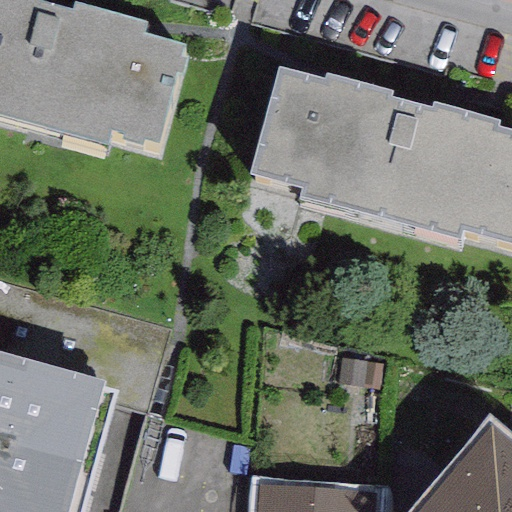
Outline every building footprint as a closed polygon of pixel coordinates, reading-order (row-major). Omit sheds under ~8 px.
[(32,4),(16,0),(0,0),(0,127),(107,156),(110,147),(158,160),(178,89),(181,90),(186,72),(180,71),(184,57),(143,46),(146,36),(72,16),(71,22),(30,11),(32,4)] [(321,93),(278,81),(277,86),(248,186),(302,201),(299,209),(460,255),(464,241),(511,255),(511,254),(511,145),(496,141),(498,133),(433,115),(431,122),(389,111),(391,106),(323,87),(321,93)] [(102,393),(0,363),(0,511),(85,511),(117,404),(100,400),(102,393)] [(511,511),(511,457),(490,439),(428,511),(511,511)] [(257,502),(256,511),(373,511),(374,508),(257,502)]
